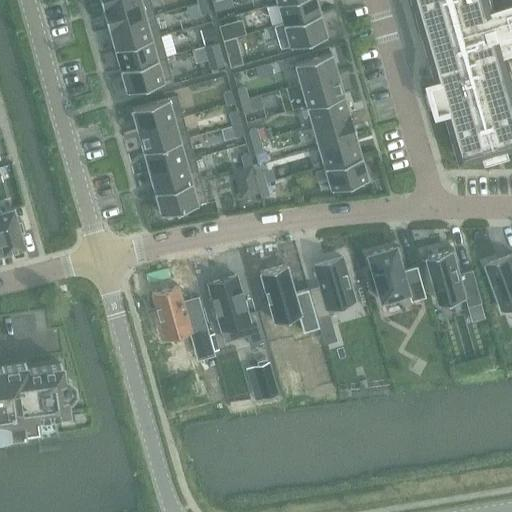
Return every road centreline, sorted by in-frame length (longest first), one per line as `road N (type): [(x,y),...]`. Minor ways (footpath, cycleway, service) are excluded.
road 1 (residential): [(100,259),(296,223),(434,209)]
road 2 (unclassified): [(100,259),(27,0)]
road 3 (unclassified): [(170,511),(100,259)]
road 4 (residential): [(375,0),(434,209)]
